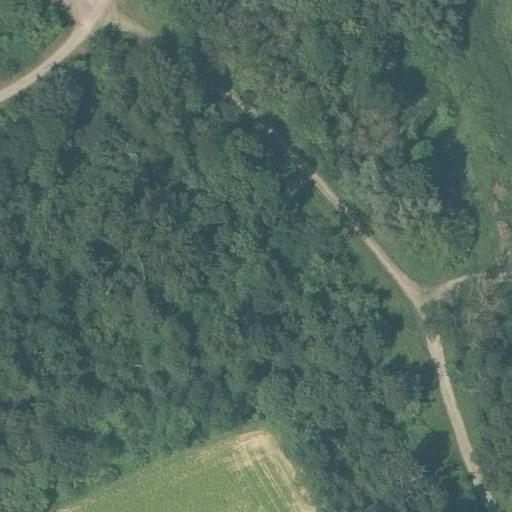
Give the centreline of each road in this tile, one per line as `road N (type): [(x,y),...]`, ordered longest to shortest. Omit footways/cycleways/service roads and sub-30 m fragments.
road 1 (track): [(487,511),(419,322),(356,229),(228,97),(104,10)]
road 2 (track): [(104,10),(72,44),(0,95)]
